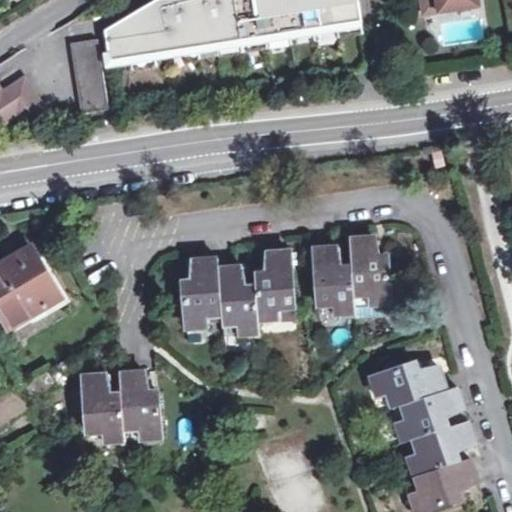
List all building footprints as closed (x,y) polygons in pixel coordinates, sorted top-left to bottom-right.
[(160,0),(106,32),(113,62),(364,23),(359,0),(160,0)] [(440,0),(442,12),(481,8),(480,0),(440,0)] [(396,33),(376,34),(380,54),(398,52),(396,33)] [(98,39),(71,43),(81,112),(109,108),(98,39)] [(0,83),(0,125),(18,114),(27,127),(49,112),(26,76),(4,90),(0,83)] [(375,238),(352,240),(354,268),(355,292),(370,291),(371,306),(392,304),(388,257),(380,257),(375,238)] [(64,293),(33,244),(0,263),(0,305),(12,325),(64,293)] [(316,250),(320,301),(335,301),(336,316),(357,315),(355,292),(354,268),(345,268),(339,248),(316,250)] [(290,252),(268,254),(268,275),(258,276),(258,287),(261,323),(296,320),(290,252)] [(222,270),(220,259),(194,261),(193,282),(185,283),(188,330),(209,327),(208,312),(224,310),(222,270)] [(243,267),(222,270),(224,310),(225,320),(239,319),(240,334),(262,332),(261,323),(258,287),(249,289),(243,267)] [(380,400),(396,395),(400,408),(402,407),(449,391),(441,368),(422,373),(418,365),(373,379),(380,400)] [(144,373),(122,374),(123,394),(126,426),(139,426),(141,440),(163,439),(159,391),(150,392),(144,373)] [(110,375),(85,376),(89,428),(103,428),(105,442),(128,441),(126,426),(123,394),(114,395),(110,375)] [(406,422),(400,424),(405,443),(420,438),(451,428),(448,421),(466,411),(460,389),(449,391),(402,407),(406,422)] [(424,454),(411,458),(417,476),(424,474),(461,463),(458,453),(476,444),(470,423),(451,428),(420,438),(424,454)] [(427,488),(414,495),(419,511),(429,511),(463,500),(461,492),(480,482),(472,460),(461,463),(424,474),(427,488)]
